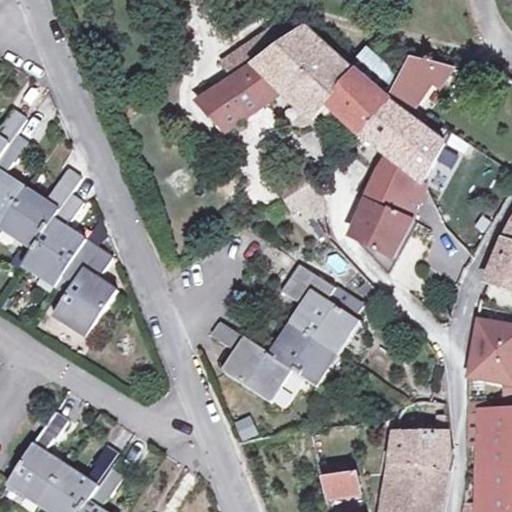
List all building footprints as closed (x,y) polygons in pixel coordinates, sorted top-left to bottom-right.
[(329,104),(362,134),(387,106),(401,80),(370,53),(352,71),(309,33),(306,35),(299,25),(279,30),(227,64),(237,81),(203,105),(227,134),(284,92),(313,121),(329,104)] [(380,172),(369,200),(412,220),(421,201),(419,194),(446,145),(404,114),(428,77),(435,66),(411,61),(401,80),(387,106),(362,134),(392,158),(380,172)] [(435,66),(428,77),(444,87),(453,70),(435,66)] [(1,136),(0,135),(0,160),(17,135),(27,119),(14,110),(2,129),(5,131),(1,136)] [(0,219),(7,224),(30,189),(7,175),(16,163),(19,164),(31,144),(17,135),(0,160),(0,219)] [(282,188),(307,173),(300,163),(274,177),(282,188)] [(30,189),(7,224),(24,235),(19,241),(36,252),(73,195),(84,179),(71,170),(57,189),(59,191),(52,203),(30,189)] [(307,173),(282,188),(288,197),(285,198),(295,211),(324,197),(316,184),(307,173)] [(36,252),(30,261),(45,272),(41,279),(56,288),(64,276),(88,239),(68,225),(71,221),(73,222),(85,202),(73,195),(36,252)] [(399,259),(394,256),(412,220),(369,200),(353,236),(377,248),(373,256),(391,274),(399,259)] [(3,231),(19,241),(24,235),(7,224),(3,231)] [(511,227),(489,282),(511,290),(511,227)] [(115,256),(88,239),(64,276),(76,284),(60,311),(75,321),(70,328),(88,339),(120,290),(99,276),(103,270),(105,271),(115,256)] [(25,268),(41,279),(45,272),(30,261),(25,268)] [(305,304),(292,324),(334,351),(346,335),(352,339),(362,322),(330,301),(337,289),(301,265),(283,293),(299,303),(301,301),(305,304)] [(55,318),(70,328),(75,321),(60,311),(55,318)] [(288,366),(247,339),(222,323),(213,336),(232,349),(234,347),(239,351),(225,372),(274,404),(284,389),(277,385),(288,366)] [(511,328),(482,323),(476,350),(511,357),(511,328)] [(323,368),(334,351),(292,324),(278,345),(273,341),(275,338),(256,326),(247,339),(288,366),(296,371),(320,388),(330,372),(323,368)] [(346,335),(334,351),(341,355),(352,339),(346,335)] [(511,357),(476,350),(471,378),(505,385),(506,402),(511,401),(511,357)] [(330,372),(341,355),(334,351),(323,368),(330,372)] [(284,389),(296,371),(288,366),(277,385),(284,389)] [(470,449),(481,449),(482,414),(490,414),(491,405),(469,405),(470,449)] [(70,421),(57,412),(12,482),(9,487),(25,497),(30,489),(46,500),(68,466),(48,453),(55,441),(58,442),(70,421)] [(482,414),(481,449),(480,504),(479,511),(511,511),(511,413),(490,414),(482,414)] [(399,436),(394,464),(450,472),(453,457),(451,435),(399,436)] [(68,466),(46,500),(61,511),(60,511),(84,511),(112,470),(122,455),(107,446),(95,466),(98,468),(89,480),(68,466)] [(385,511),(442,511),(450,472),(394,464),(385,511)] [(107,511),(102,508),(110,496),(112,497),(124,478),(112,470),(84,511),(107,511)] [(325,481),(330,501),(363,495),(359,474),(325,481)] [(25,497),(41,507),(46,500),(30,489),(25,497)] [(60,511),(61,511),(46,500),(41,507),(48,511),(60,511)]
